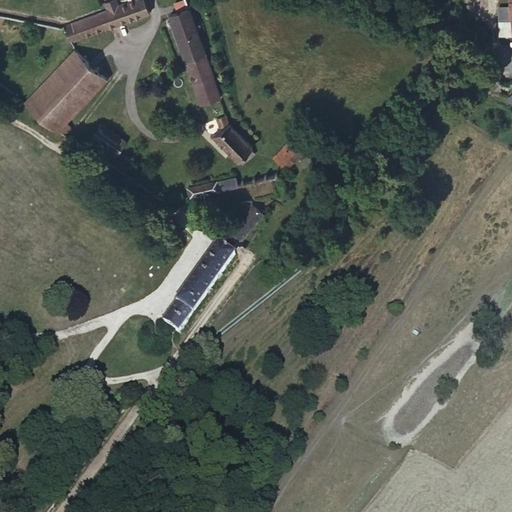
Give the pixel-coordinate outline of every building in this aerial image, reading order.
[(152,13),(147,0),(107,0),(105,1),(107,7),(64,23),(72,43),(152,13)] [(218,94),(188,9),(169,17),(199,100),(218,94)] [(511,34),(509,16),(496,17),(497,34),(511,34)] [(75,53),(24,105),(58,132),(65,125),(106,80),(75,53)] [(250,148),(253,144),(229,119),(224,109),(211,113),(218,129),(211,135),(240,162),(252,150),(250,148)] [(72,131),(65,125),(58,132),(65,139),(72,131)] [(129,145),(102,126),(88,145),(116,165),(129,145)] [(312,143),(305,134),(298,139),(306,148),(312,143)] [(289,138),(280,146),(270,155),(275,161),(278,164),(286,158),(291,153),(298,148),(289,138)] [(297,159),(304,154),(298,148),(291,153),(297,159)] [(286,158),(278,164),(284,170),(291,164),(286,158)] [(123,167),(119,174),(137,186),(142,179),(123,167)] [(204,193),(236,185),(233,176),(186,188),(188,198),(198,195),(199,198),(205,196),(204,193)] [(250,201),(215,247),(228,256),(242,238),(255,220),(262,211),(250,201)] [(263,226),(255,220),(242,238),(250,244),(263,226)] [(215,247),(159,323),(175,336),(233,259),(228,256),(215,247)]
